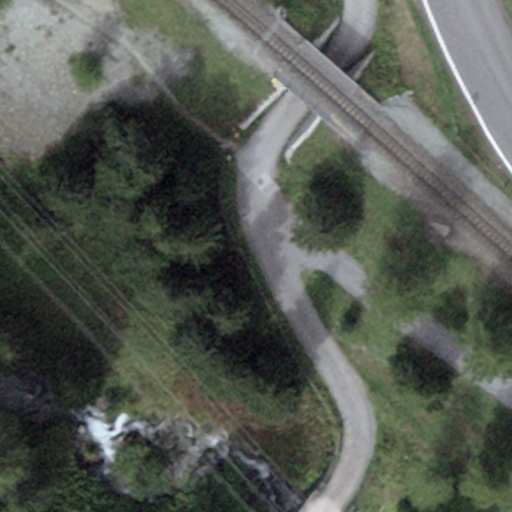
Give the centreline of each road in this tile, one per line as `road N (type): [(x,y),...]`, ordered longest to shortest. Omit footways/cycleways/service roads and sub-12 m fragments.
road 1 (unclassified): [(324,511),(354,461),(352,399),(251,203),(253,169),(268,137),(350,40),(354,0)]
road 2 (track): [(511,394),(391,300),(304,256),(251,203)]
road 3 (secondary): [(511,108),(460,0)]
